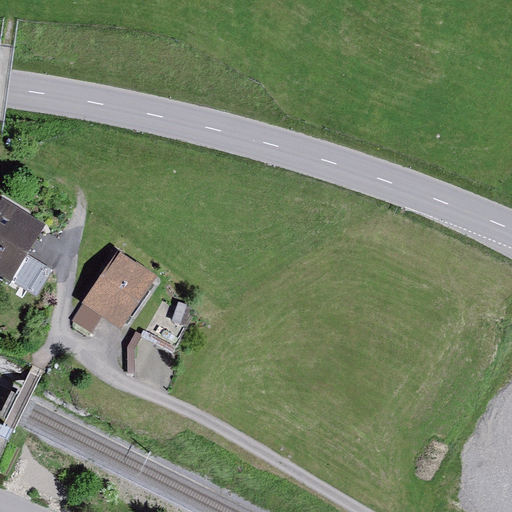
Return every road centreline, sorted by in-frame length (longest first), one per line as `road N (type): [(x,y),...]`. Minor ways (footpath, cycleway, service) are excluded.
road 1 (primary): [(0,87),(282,148),(501,225)]
road 2 (residential): [(357,511),(58,341)]
